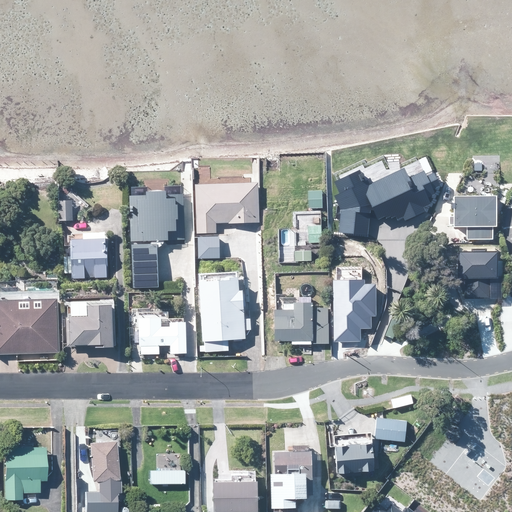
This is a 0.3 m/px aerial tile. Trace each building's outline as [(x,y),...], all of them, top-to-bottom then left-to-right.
[(340,205),(335,240),(355,242),(356,238),(363,239),(364,233),(368,234),(370,218),(374,223),(388,216),(389,219),(394,216),(396,220),(401,217),(403,221),(420,213),(419,210),(433,202),(429,195),(436,192),(434,187),(439,184),(434,174),(428,177),(425,172),(411,179),(405,166),(372,182),(364,166),(335,181),(341,192),(336,196),(340,205)] [(218,223),(261,222),(260,182),(197,184),(199,233),(218,232),(218,223)] [(187,240),(186,194),(182,194),(172,195),(172,191),(152,191),(152,196),(132,196),(133,240),(187,240)] [(311,191),(311,208),(324,208),(324,191),(311,191)] [(456,195),(454,225),(469,226),(468,238),(494,239),(495,226),(498,226),(499,197),(456,195)] [(63,207),(74,207),(74,198),(63,198),(63,207)] [(323,241),(322,224),(309,224),(310,242),(323,241)] [(111,276),(110,238),(97,239),(97,234),(77,234),(78,239),(75,240),(76,277),(111,276)] [(201,258),(222,258),(222,237),(219,237),(201,237),(201,258)] [(137,287),(161,287),(161,247),(161,244),(137,244),(137,287)] [(463,278),(463,302),(505,302),(504,275),(499,275),(498,249),(459,250),(460,277),(463,278)] [(295,250),(295,261),(315,262),(315,251),(295,250)] [(377,317),(376,283),(361,284),(360,267),(336,268),(337,281),(334,281),(337,339),(357,338),(357,326),(371,326),(371,317),(377,317)] [(248,309),(248,300),(248,290),(244,290),(244,277),(230,277),(230,281),(221,281),(221,272),(206,272),(206,281),(204,281),(205,306),(205,318),(205,341),(208,341),(208,351),(225,351),(225,341),(247,338),(247,335),(247,329),(251,329),(253,329),(253,318),(251,318),(246,318),(246,309),(248,309)] [(293,344),(331,344),(330,308),(315,308),(315,302),(314,302),(314,296),(286,297),(286,310),(272,310),(272,341),(293,341),(293,344)] [(59,297),(0,298),(0,352),(59,351),(59,297)] [(100,347),(119,347),(118,305),(94,305),(94,316),(75,316),(75,319),(69,319),(69,345),(69,346),(74,346),(74,344),(100,344),(100,347)] [(172,326),(143,327),(144,354),(161,354),(161,345),(173,345),(172,326)] [(187,328),(185,328),(174,328),(174,353),(187,352),(187,328)] [(450,420),(451,422),(453,423),(456,424),(458,423),(461,422),(463,421),(464,418),(464,416),(464,413),(463,411),(461,409),(459,408),(456,408),(453,408),(451,410),(449,412),(449,415),(449,417),(450,420)] [(377,438),(407,441),(409,421),(379,418),(377,438)] [(445,437),(447,439),(449,440),(451,440),(454,440),(456,439),(458,437),(459,435),(460,433),(459,430),(458,428),(456,426),(454,425),(451,425),(449,425),(446,427),(445,429),(444,431),(444,434),(445,437)] [(84,491),(85,511),(101,511),(115,511),(114,490),(120,490),(116,440),(90,442),(93,482),(98,482),(98,490),(84,491)] [(339,445),(341,472),(377,470),(377,465),(378,465),(377,445),(376,446),(375,443),(339,445)] [(48,480),(48,476),(47,446),(34,447),(12,448),(6,448),(7,480),(5,480),(6,500),(21,499),(23,499),(23,493),(40,492),(41,492),(41,480),(48,480)] [(300,498),(303,498),(312,497),(312,494),(316,494),(315,451),(313,450),(288,452),(283,452),(277,452),(278,474),(275,473),(276,507),(292,506),(300,506),(300,498)] [(184,482),(184,469),(149,469),(149,483),(184,482)] [(218,508),(218,511),(250,511),(263,511),(262,481),(259,481),(217,482),(218,508)]
